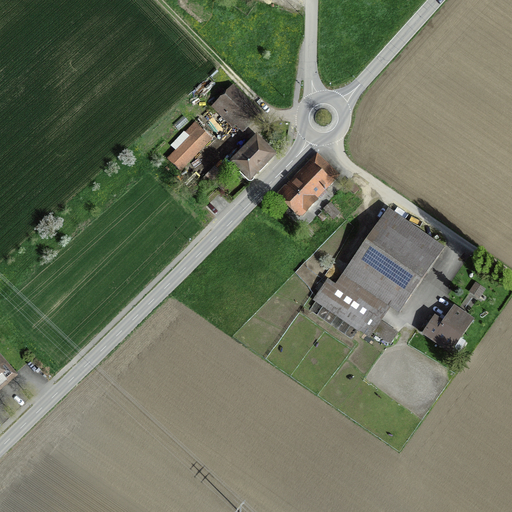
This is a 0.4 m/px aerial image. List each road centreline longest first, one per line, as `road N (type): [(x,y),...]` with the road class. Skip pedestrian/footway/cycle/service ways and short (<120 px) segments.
road 1 (tertiary): [(312,136),(0,448)]
road 2 (residential): [(511,275),(345,161),(332,136)]
road 3 (track): [(159,0),(266,108),(301,115)]
road 4 (tertiary): [(338,104),(434,0)]
